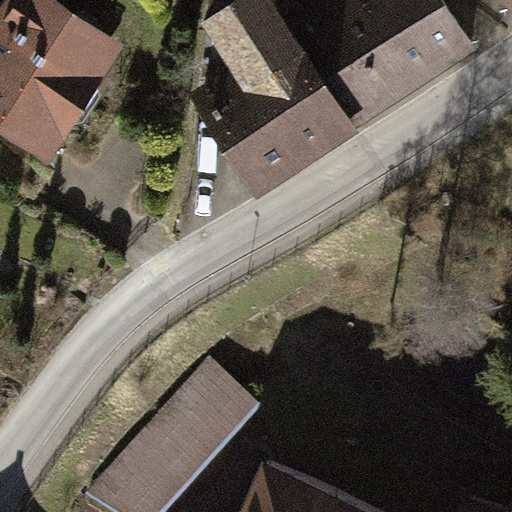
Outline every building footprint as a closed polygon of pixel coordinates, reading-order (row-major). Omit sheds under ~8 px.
[(230,91),(173,127),(222,204),(338,130),(276,32),(255,0),(190,0),(178,8),(230,91)] [(453,57),(417,0),(326,0),(276,32),(338,130),(453,57)] [(511,0),(481,0),(511,20),(511,0)] [(96,77),(12,25),(0,44),(0,141),(41,167),(72,117),(96,77)] [(95,481),(129,511),(145,511),(254,392),(210,353),(95,481)] [(509,511),(511,507),(511,499),(468,483),(455,511),(413,511),(256,446),(219,511),(509,511)]
